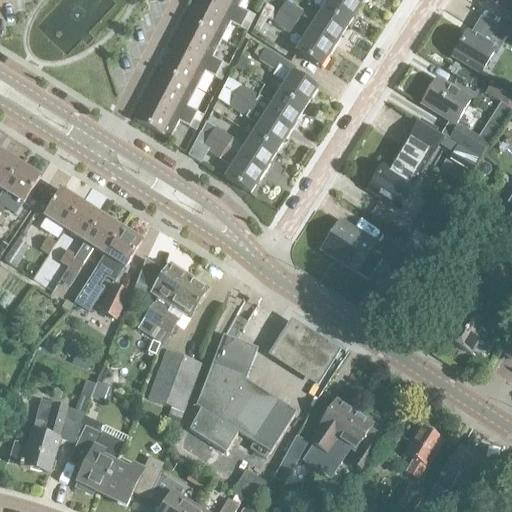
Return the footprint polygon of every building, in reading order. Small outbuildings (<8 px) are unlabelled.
[(246,21),(203,0),(200,0),(195,10),(193,9),(186,23),(223,42),(232,24),(242,29),(246,21)] [(203,0),(246,21),(250,14),(239,8),(243,0),(203,0)] [(351,0),(329,0),(323,11),(348,27),(361,6),(351,0)] [(286,3),(280,13),(297,24),(303,14),(286,3)] [(323,11),(309,32),(334,48),(348,27),(323,11)] [(280,13),(279,14),(273,23),(290,34),(297,24),(280,13)] [(467,35),(453,58),(481,74),(494,52),(496,53),(507,35),(481,19),(470,37),(467,35)] [(180,38),(175,49),(220,72),(224,64),(214,59),(223,42),(186,23),(179,37),(180,38)] [(334,48),(309,32),(296,53),(310,63),(320,69),(334,48)] [(259,61),(265,51),(260,47),(253,57),(259,61)] [(168,58),(160,73),(188,87),(175,112),(195,122),(199,115),(188,109),(206,75),(216,80),(220,72),(175,49),(169,59),(168,58)] [(266,50),(265,51),(259,61),(258,62),(275,73),(283,61),(266,50)] [(155,87),(149,99),(175,112),(188,87),(160,73),(153,86),(155,87)] [(291,75),(278,96),(303,112),(316,91),(291,75)] [(455,126),(469,102),(435,81),(421,105),(455,126)] [(511,91),(495,81),(486,95),(511,110),(511,109),(511,91)] [(242,88),(235,99),(252,109),(259,99),(242,88)] [(303,112),(278,96),(264,117),(289,133),(303,112)] [(144,108),(142,107),(134,122),(170,141),(179,124),(191,130),(195,122),(175,112),(149,99),(144,108)] [(252,109),(235,99),(229,109),(246,119),(252,109)] [(511,112),(501,105),(496,112),(507,119),(511,112)] [(264,117),(251,138),(276,154),(289,133),(264,117)] [(416,121),(401,145),(406,149),(427,161),(430,163),(445,139),(416,121)] [(385,142),(394,133),(383,122),(374,132),(385,142)] [(215,129),(216,128),(207,123),(202,133),(210,138),(215,129)] [(458,127),(449,141),(479,159),(487,145),(458,127)] [(209,139),(208,140),(226,151),(232,141),(233,140),(216,128),(215,129),(210,138),(209,139)] [(210,138),(202,133),(189,157),(196,161),(202,165),(207,154),(202,150),(208,140),(209,139),(210,138)] [(232,141),(226,151),(263,175),(276,154),(251,138),(244,149),(232,141)] [(208,140),(202,150),(207,154),(219,161),(226,151),(208,140)] [(383,168),(368,192),(398,210),(427,161),(406,149),(397,165),(398,165),(392,174),(383,168)] [(226,151),(219,161),(232,169),(224,180),(249,196),(263,175),(226,151)] [(0,153),(0,190),(3,192),(20,166),(0,153)] [(456,161),(444,174),(456,185),(468,172),(456,161)] [(20,166),(3,192),(0,196),(0,197),(6,201),(9,196),(17,201),(10,213),(16,217),(23,205),(40,179),(20,166)] [(63,231),(80,204),(61,192),(44,219),(63,231)] [(505,204),(494,222),(511,234),(511,198),(507,206),(505,204)] [(80,204),(63,231),(83,244),(100,217),(80,204)] [(83,244),(85,245),(77,257),(85,263),(93,250),(104,257),(121,230),(100,217),(83,244)] [(340,223),(321,252),(369,283),(383,261),(370,253),(375,245),(340,223)] [(104,257),(78,297),(74,304),(87,313),(102,290),(98,288),(104,277),(114,283),(123,269),(124,270),(141,243),(121,230),(104,257)] [(399,235),(395,241),(416,255),(418,256),(419,257),(423,251),(408,241),(399,235)] [(449,236),(441,249),(448,253),(455,243),(457,241),(449,236)] [(49,257),(57,245),(49,239),(41,251),(49,257)] [(18,241),(4,262),(15,270),(30,249),(18,241)] [(395,241),(393,244),(386,255),(413,272),(421,258),(419,257),(418,256),(416,255),(395,241)] [(448,253),(447,254),(465,266),(472,255),(455,243),(448,253)] [(69,269),(77,257),(68,252),(61,264),(69,269)] [(85,263),(77,257),(69,269),(78,275),(85,263)] [(157,329),(190,277),(171,265),(151,296),(158,301),(145,321),(157,329)] [(210,291),(190,277),(157,329),(169,337),(183,317),(190,322),(210,291)] [(149,285),(138,281),(130,302),(141,306),(149,285)] [(113,287),(99,315),(118,323),(131,296),(113,287)] [(439,329),(437,333),(438,337),(441,339),(468,355),(482,332),(486,334),(496,317),(468,300),(458,317),(453,314),(450,320),(446,317),(439,329)] [(65,305),(61,311),(68,316),(73,310),(65,305)] [(157,329),(145,321),(139,331),(151,339),(157,329)] [(342,353),(292,322),(270,358),(319,389),(342,353)] [(157,329),(151,339),(163,347),(169,337),(157,329)] [(201,411),(190,433),(226,456),(239,435),(254,445),(250,451),(266,461),(270,455),(271,455),(297,415),(246,382),(258,351),(236,343),(224,338),(223,338),(197,408),(201,411)] [(47,341),(42,354),(52,358),(57,345),(47,341)] [(153,343),(148,355),(156,358),(160,346),(153,343)] [(175,411),(184,414),(202,366),(166,353),(148,401),(175,411)] [(119,382),(116,374),(107,370),(101,384),(115,390),(119,382)] [(97,385),(92,400),(104,405),(110,389),(97,385)] [(15,444),(9,465),(23,469),(49,476),(59,441),(64,423),(68,410),(42,402),(33,434),(29,448),(15,444)] [(313,448),(303,464),(316,472),(342,433),(354,414),(336,403),(319,429),(309,445),(313,448)] [(64,423),(59,441),(61,441),(74,445),(75,445),(85,416),(68,410),(64,423)] [(184,414),(175,411),(166,433),(175,436),(184,414)] [(342,433),(316,472),(329,481),(350,450),(354,452),(360,442),(369,428),(371,426),(354,414),(342,433)] [(69,465),(83,471),(101,435),(86,428),(69,465)] [(421,429),(404,457),(412,462),(405,474),(419,483),(426,471),(428,471),(445,444),(421,429)] [(77,486),(74,491),(93,500),(96,493),(102,496),(117,465),(124,450),(126,446),(102,435),(102,434),(101,435),(83,471),(76,485),(77,486)] [(363,444),(350,465),(364,473),(376,452),(363,444)] [(429,496),(438,501),(431,511),(469,511),(495,472),(460,449),(429,496)] [(302,456),(291,450),(274,479),(286,486),(302,456)] [(117,465),(102,496),(127,508),(133,495),(139,482),(154,489),(160,476),(164,466),(149,459),(144,471),(132,466),(130,471),(117,465)] [(269,488),(260,483),(247,474),(233,496),(249,506),(259,507),(269,488)] [(161,476),(149,502),(162,510),(160,511),(191,511),(194,509),(179,500),(184,491),(161,476)] [(410,484),(392,511),(415,511),(426,494),(410,484)] [(199,511),(194,509),(191,511),(236,511),(239,508),(228,501),(221,511),(199,511)]
